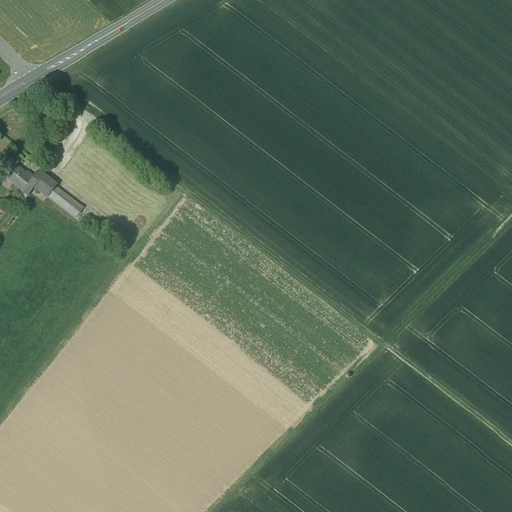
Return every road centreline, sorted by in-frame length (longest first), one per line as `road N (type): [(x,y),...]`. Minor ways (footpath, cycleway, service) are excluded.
road 1 (track): [(99,129),(511,447)]
road 2 (track): [(215,511),(511,223)]
road 3 (track): [(0,421),(183,194)]
road 4 (secondary): [(31,84),(177,0)]
